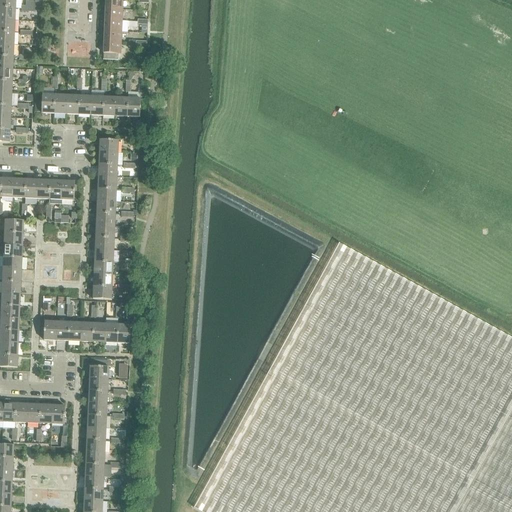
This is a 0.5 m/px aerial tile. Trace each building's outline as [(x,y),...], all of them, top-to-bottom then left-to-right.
[(21,7),(21,0),(0,0),(0,8),(15,9),(21,10),(21,7)] [(39,10),(40,0),(34,0),(35,3),(26,3),(26,7),(27,7),(27,12),(33,12),(33,10),(39,10)] [(123,0),(114,0),(105,0),(105,10),(122,11),(123,0)] [(0,20),(15,22),(15,9),(0,8),(0,20)] [(122,11),(105,10),(104,21),(122,22),(122,11)] [(0,33),(14,34),(15,22),(0,20),(0,33)] [(122,22),(104,21),(104,32),(121,33),(122,22)] [(121,33),(104,32),(104,43),(121,44),(121,33)] [(0,45),(14,46),(14,34),(0,33),(0,45)] [(121,44),(104,43),(103,60),(118,61),(118,55),(120,55),(121,44)] [(0,57),(13,58),(14,46),(0,45),(0,57)] [(0,69),(13,70),(13,58),(0,57),(0,69)] [(0,81),(12,82),(13,70),(0,69),(0,81)] [(0,94),(11,95),(12,82),(0,81),(0,94)] [(0,106),(11,107),(11,95),(0,94),(0,106)] [(41,114),(53,115),(54,96),(42,95),(41,114)] [(66,96),(54,96),(53,115),(66,115),(66,96)] [(79,97),(66,96),(66,115),(78,116),(79,97)] [(91,98),(79,97),(78,116),(90,116),(91,98)] [(103,98),(91,98),(90,116),(102,117),(103,98)] [(115,99),(103,98),(102,117),(115,117),(115,99)] [(128,99),(115,99),(115,117),(127,118),(128,99)] [(140,100),(128,99),(127,118),(139,118),(140,100)] [(0,118),(10,119),(11,107),(0,106),(0,118)] [(0,130),(10,131),(10,119),(0,118),(0,130)] [(0,143),(9,144),(10,131),(0,130),(0,143)] [(99,141),(99,153),(118,154),(118,141),(99,141)] [(118,154),(99,153),(98,165),(117,166),(118,154)] [(117,166),(98,165),(98,178),(117,178),(117,166)] [(117,178),(98,178),(97,190),(116,190),(117,178)] [(12,199),(13,180),(1,179),(0,198),(12,199)] [(25,180),(13,180),(12,199),(24,199),(25,180)] [(38,181),(25,180),(24,199),(37,200),(38,181)] [(50,182),(38,181),(37,200),(49,200),(50,182)] [(62,182),(50,182),(49,200),(61,201),(62,182)] [(75,183),(62,182),(61,201),(74,201),(75,183)] [(116,190),(97,190),(97,202),(115,203),(116,190)] [(115,203),(97,202),(96,214),(115,215),(115,203)] [(115,215),(96,214),(96,226),(114,227),(115,215)] [(5,221),(4,233),(23,234),(23,222),(5,221)] [(114,227),(96,226),(95,238),(114,239),(114,227)] [(23,234),(4,233),(4,245),(22,246),(23,234)] [(114,239),(95,238),(95,251),(113,251),(114,239)] [(22,246),(4,245),(3,258),(22,258),(22,246)] [(200,511),(455,511),(511,409),(511,339),(339,245),(194,508),(200,511)] [(113,251),(95,251),(94,263),(113,264),(113,251)] [(22,258),(3,258),(3,270),(21,271),(22,258)] [(113,264),(94,263),(94,275),(112,276),(113,264)] [(21,271),(3,270),(2,282),(21,283),(21,271)] [(112,276),(94,275),(93,287),(112,288),(112,276)] [(21,283),(2,282),(1,294),(20,295),(21,283)] [(112,288),(93,287),(92,300),(111,301),(112,288)] [(20,295),(1,294),(1,306),(20,307),(20,295)] [(20,307),(1,306),(0,319),(19,319),(20,307)] [(134,326),(135,310),(127,310),(126,326),(117,325),(116,344),(129,345),(130,328),(132,328),(132,326),(134,326)] [(0,330),(18,332),(19,319),(0,319),(0,327),(0,330)] [(43,341),(56,341),(57,323),(44,322),(43,341)] [(69,323),(57,323),(56,341),(68,342),(69,323)] [(81,324),(69,323),(68,342),(80,342),(81,324)] [(93,324),(81,324),(80,342),(92,343),(93,324)] [(105,325),(93,324),(92,343),(104,343),(105,325)] [(117,325),(105,325),(104,343),(116,344),(117,325)] [(0,343),(18,344),(18,332),(0,330),(0,343)] [(0,355),(17,356),(18,344),(0,343),(0,355)] [(0,367),(17,369),(17,356),(0,355),(0,367)] [(108,380),(108,368),(90,367),(89,379),(108,380)] [(108,380),(89,379),(89,392),(107,392),(108,380)] [(107,392),(89,392),(88,404),(107,404),(107,392)] [(15,423),(16,405),(3,404),(3,423),(15,423)] [(107,404),(88,404),(87,416),(106,417),(107,404)] [(28,405),(16,405),(15,423),(27,424),(28,405)] [(40,406),(28,405),(27,424),(39,424),(40,406)] [(52,406),(40,406),(39,424),(51,425),(52,406)] [(65,407),(52,406),(51,425),(64,425),(65,407)] [(511,511),(511,409),(455,511),(511,511)] [(106,417),(87,416),(87,428),(106,429),(106,417)] [(106,429),(87,428),(86,440),(105,441),(106,429)] [(105,441),(86,440),(86,453),(104,453),(105,441)] [(0,445),(0,457),(13,458),(13,446),(0,445)] [(104,453),(86,453),(85,465),(104,466),(104,453)] [(13,458),(0,457),(0,469),(12,471),(13,458)] [(104,466),(85,465),(85,477),(103,478),(104,466)] [(12,471),(0,469),(0,482),(12,483),(12,471)] [(103,478),(85,477),(84,489),(103,490),(103,478)] [(12,483),(0,482),(0,494),(11,495),(12,483)] [(103,490),(84,489),(84,501),(102,502),(103,490)] [(11,495),(0,494),(0,506),(11,507),(11,495)] [(101,511),(102,502),(84,501),(83,511),(101,511)]
